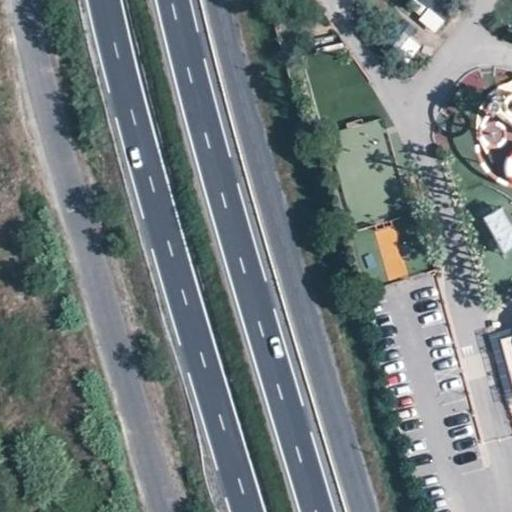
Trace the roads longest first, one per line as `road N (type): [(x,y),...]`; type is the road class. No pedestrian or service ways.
road 1 (primary): [(106,0),(252,511)]
road 2 (primary): [(317,511),(171,0)]
road 3 (unclassified): [(217,0),(360,511)]
road 4 (unclassified): [(166,511),(45,102),(25,0)]
